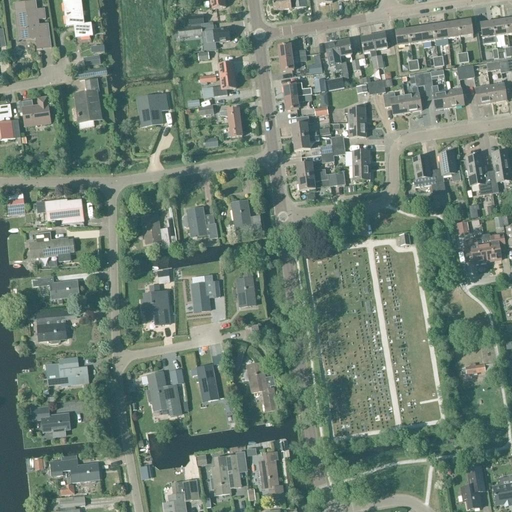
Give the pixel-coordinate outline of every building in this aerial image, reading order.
[(80,0),(63,2),(66,28),(79,26),(80,38),(93,37),(91,24),(84,25),(80,0)] [(226,9),(224,0),(209,0),(211,11),(226,9)] [(296,10),(306,8),(305,0),(271,0),(274,13),(291,11),(291,10),(296,9),(296,10)] [(36,40),(37,51),(51,49),(50,37),(46,38),(45,26),(38,27),(38,21),(46,20),(44,10),(36,11),(35,3),(15,6),(16,14),(19,39),(31,38),(32,40),(36,40)] [(204,26),(203,17),(190,18),(191,27),(204,26)] [(471,22),(458,24),(460,39),(473,37),(471,22)] [(495,39),(508,37),(505,22),(493,24),(495,39)] [(448,41),(460,39),(458,24),(446,26),(448,41)] [(483,41),(495,39),(493,24),(480,26),(483,41)] [(435,43),(448,41),(446,26),(433,28),(435,43)] [(203,37),(202,27),(178,30),(179,40),(203,37)] [(423,45),(435,43),(433,28),(420,30),(423,45)] [(208,46),(230,43),(228,30),(211,32),(211,33),(206,33),(208,46)] [(410,47),(423,45),(420,30),(408,32),(410,47)] [(398,49),(410,47),(408,32),(395,33),(398,49)] [(385,36),(373,38),(375,53),(387,51),(385,36)] [(373,38),(361,40),(364,55),(370,54),(375,79),(380,78),(379,71),(376,58),(375,53),(373,38)] [(349,42),(337,45),(340,59),(352,57),(349,42)] [(340,59),(337,45),(325,47),(328,62),(335,60),(338,78),(343,77),(341,65),(340,59)] [(280,60),(298,58),(305,57),(305,53),(292,54),(291,47),(278,48),(280,60)] [(209,61),(209,54),(198,55),(198,62),(209,61)] [(99,57),(83,60),(84,68),(101,65),(99,57)] [(294,71),(292,59),(280,60),(281,73),(294,71)] [(509,74),(507,62),(486,65),(488,74),(500,72),(501,75),(509,74)] [(216,80),(220,79),(234,78),(233,65),(218,67),(219,73),(215,73),(215,77),(200,79),(200,82),(216,80)] [(321,66),(309,68),(310,76),(322,74),(321,66)] [(473,67),(465,69),(467,81),(475,79),(473,67)] [(467,81),(465,69),(457,70),(459,82),(467,81)] [(106,70),(85,73),(86,80),(107,77),(106,70)] [(423,76),(425,88),(426,97),(433,96),(436,112),(450,110),(447,93),(439,94),(438,87),(433,88),(431,75),(423,76)] [(416,89),(418,89),(425,88),(423,76),(415,77),(416,89)] [(236,90),(234,78),(220,79),(221,88),(212,89),(214,99),(228,97),(227,92),(221,93),(221,92),(236,90)] [(97,80),(85,82),(87,95),(74,97),(78,124),(101,121),(97,94),(99,93),(97,80)] [(336,80),(326,82),(328,93),(338,91),(336,80)] [(324,82),(314,84),(316,95),(326,93),(324,82)] [(375,84),(377,96),(386,95),(383,82),(375,84)] [(377,96),(375,84),(367,85),(369,97),(377,96)] [(295,86),(283,87),(285,100),(311,97),(310,92),(296,94),(295,86)] [(504,86),(490,88),(492,105),(506,102),(504,86)] [(366,87),(356,89),(357,96),(367,95),(366,87)] [(455,91),(447,93),(450,110),(464,107),(461,90),(460,87),(455,88),(455,91)] [(478,107),(492,105),(490,88),(475,90),(478,107)] [(418,89),(416,89),(412,90),(413,96),(404,98),(407,114),(421,112),(418,89)] [(393,117),(407,114),(404,98),(395,99),(394,95),(383,97),(385,109),(392,108),(393,117)] [(142,129),(159,126),(156,111),(160,111),(160,113),(168,111),(165,96),(137,101),(142,129)] [(311,103),(311,97),(285,100),(286,113),(299,111),(298,104),(311,103)] [(17,104),(18,115),(23,114),(25,128),(50,125),(47,101),(40,102),(41,108),(33,109),(32,102),(17,104)] [(10,107),(0,108),(0,131),(2,142),(20,139),(18,122),(4,124),(4,120),(12,119),(10,107)] [(214,116),(213,107),(199,109),(200,118),(214,116)] [(348,115),(348,125),(366,125),(365,110),(348,111),(344,111),(344,115),(348,115)] [(228,119),(229,126),(240,124),(239,111),(227,112),(227,113),(220,114),(220,118),(228,119)] [(293,140),(317,138),(316,132),(308,133),(307,126),(309,126),(308,118),(296,120),(297,127),(291,128),(293,140)] [(242,138),(240,124),(229,126),(230,133),(222,136),(223,140),(231,139),(242,138)] [(366,139),(366,125),(348,125),(349,140),(366,139)] [(318,137),(317,138),(293,140),(295,153),(311,151),(310,144),(319,143),(318,137)] [(332,148),(332,149),(344,147),(343,138),(331,140),(332,148)] [(217,140),(205,141),(206,149),(218,147),(217,140)] [(333,156),(334,158),(345,156),(344,147),(332,149),(333,156)] [(333,156),(332,149),(332,148),(320,149),(321,157),(333,156)] [(352,153),(352,168),(370,168),(369,153),(352,153)] [(495,173),(489,174),(492,196),(499,195),(497,185),(511,183),(506,153),(492,155),(495,173)] [(456,174),(453,154),(439,156),(442,177),(451,176),(453,184),(461,183),(459,173),(456,174)] [(333,156),(321,157),(322,165),(334,164),(334,158),(333,156)] [(479,198),(492,196),(489,174),(483,175),(480,157),(466,159),(470,188),(478,187),(479,198)] [(434,207),(441,206),(437,184),(431,185),(427,158),(413,161),(416,181),(413,182),(415,190),(422,188),(431,187),(434,207)] [(296,168),(298,180),(322,177),(321,172),(313,173),(312,165),(296,168)] [(370,182),(370,168),(352,168),(353,182),(370,182)] [(344,175),(337,176),(339,187),(345,187),(344,175)] [(329,189),(339,187),(337,176),(322,177),(298,180),(299,193),(316,191),(315,184),(328,182),(329,189)] [(444,183),(437,184),(441,206),(447,205),(444,183)] [(67,202),(67,201),(45,203),(47,224),(61,222),(62,226),(84,224),(82,201),(67,202)] [(262,233),(260,218),(250,219),(247,203),(231,205),(235,233),(254,230),(255,234),(262,233)] [(206,228),(203,210),(187,212),(188,217),(184,218),(182,221),(184,228),(187,230),(190,230),(191,239),(210,237),(210,241),(217,240),(215,226),(206,228)] [(157,217),(142,219),(145,239),(150,238),(151,245),(161,244),(162,249),(170,248),(177,247),(174,230),(168,231),(168,230),(160,231),(157,217)] [(502,220),(495,221),(496,231),(504,230),(502,220)] [(467,225),(457,227),(459,238),(469,236),(467,225)] [(51,241),(50,234),(35,236),(36,243),(29,244),(31,261),(58,258),(59,264),(71,263),(70,255),(75,254),(73,241),(69,241),(69,239),(51,241)] [(488,235),(483,236),(484,246),(487,264),(501,262),(499,249),(505,248),(503,236),(491,238),(488,235)] [(408,236),(404,237),(399,238),(401,248),(410,246),(408,236)] [(475,240),(464,242),(466,255),(471,254),(473,266),(487,264),(484,246),(483,236),(477,237),(475,240)] [(159,274),(160,285),(169,284),(168,273),(159,274)] [(245,308),(255,307),(251,273),(243,274),(244,280),(236,281),(239,302),(244,301),(245,308)] [(59,301),(79,298),(77,282),(53,285),(53,279),(38,281),(38,282),(33,283),(33,289),(50,287),(51,296),(58,295),(59,301)] [(194,314),(210,312),(208,298),(213,297),(213,299),(219,299),(218,284),(212,284),(212,285),(207,285),(207,284),(191,286),(194,314)] [(146,316),(151,315),(152,322),(154,322),(155,328),(172,327),(168,293),(159,293),(159,287),(150,288),(151,295),(144,296),(144,302),(141,302),(142,313),(145,313),(146,316)] [(64,313),(35,315),(38,343),(49,342),(49,344),(51,345),(58,345),(60,343),(60,341),(66,341),(65,325),(60,325),(60,322),(77,321),(76,312),(64,313)] [(260,337),(258,327),(245,329),(247,340),(260,337)] [(62,388),(88,385),(87,369),(63,372),(62,365),(46,367),(47,374),(58,373),(58,376),(60,376),(62,388)] [(278,412),(274,390),(267,391),(262,365),(246,367),(248,373),(246,374),(244,375),(244,377),(244,378),(244,379),(245,381),(246,382),(248,382),(249,382),(251,395),(262,393),(266,414),(278,412)] [(208,403),(219,401),(212,367),(196,370),(197,372),(201,397),(207,396),(208,403)] [(181,370),(170,372),(172,385),(184,383),(181,370)] [(163,374),(147,377),(150,392),(147,393),(150,404),(152,403),(153,406),(159,405),(160,412),(170,410),(172,418),(182,416),(177,387),(166,389),(163,374)] [(49,409),(33,411),(34,423),(42,422),(42,429),(43,434),(50,434),(52,433),(53,440),(66,438),(66,432),(70,431),(69,415),(50,417),(49,409)] [(260,473),(257,473),(258,487),(262,486),(263,492),(270,491),(271,494),(269,494),(270,499),(283,497),(281,489),(279,489),(275,462),(278,462),(277,454),(263,456),(264,463),(259,464),(260,473)] [(62,473),(71,472),(72,484),(99,481),(98,465),(78,467),(77,457),(61,459),(61,463),(50,464),(52,478),(63,477),(62,473)] [(230,490),(241,489),(237,457),(224,459),(226,468),(212,470),(213,480),(211,480),(212,492),(214,491),(215,497),(231,495),(230,490)] [(205,458),(196,460),(198,469),(207,468),(205,458)] [(42,461),(34,462),(36,472),(43,471),(42,461)] [(478,494),(485,493),(481,469),(466,471),(469,489),(461,490),(463,504),(467,503),(468,511),(481,510),(478,494)] [(496,507),(511,504),(511,477),(508,478),(509,486),(493,489),(496,507)] [(172,486),(173,496),(167,497),(168,505),(163,505),(164,511),(186,511),(185,503),(199,501),(196,482),(172,486)] [(79,511),(75,511),(75,508),(85,507),(84,499),(73,500),(74,502),(60,503),(61,510),(58,510),(58,511),(79,511)]
